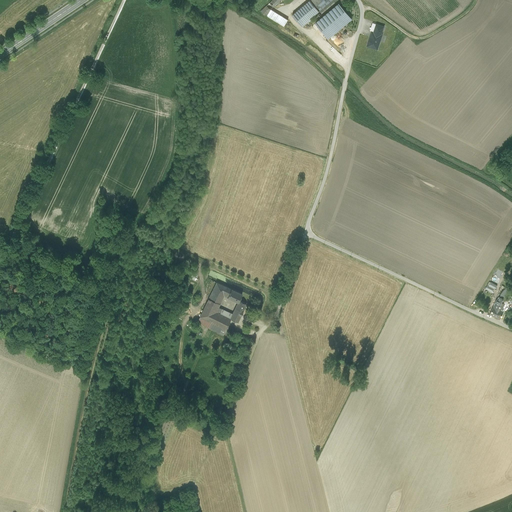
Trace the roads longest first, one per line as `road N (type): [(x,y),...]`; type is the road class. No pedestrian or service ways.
road 1 (track): [(511,329),(306,230),(334,139),(362,12),(357,0)]
road 2 (track): [(0,265),(124,0)]
road 3 (track): [(245,511),(227,441),(259,330)]
road 4 (track): [(282,298),(132,230)]
road 5 (track): [(361,6),(424,39),(475,0)]
